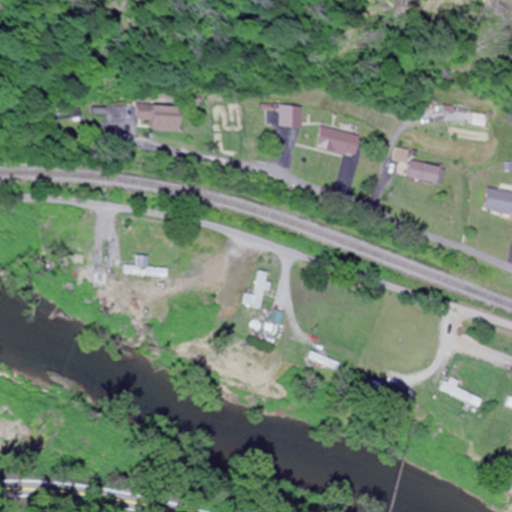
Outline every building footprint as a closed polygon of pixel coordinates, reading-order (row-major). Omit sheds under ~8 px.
[(297,128),(296,106),(266,108),(267,129),(297,128)] [(130,120),(140,120),(140,112),(130,112),(130,120)] [(308,148),(347,158),(353,137),(313,127),(308,148)] [(439,182),(439,165),(401,165),(401,182),(439,182)] [(511,193),(484,189),(481,210),(511,215),(511,193)] [(162,270),(142,269),(143,257),(123,256),(122,266),(116,266),(116,276),(161,279),(162,270)] [(99,278),(73,268),(68,282),(94,291),(99,278)] [(256,311),(266,275),(255,272),(248,298),(243,297),(241,307),(256,311)]
